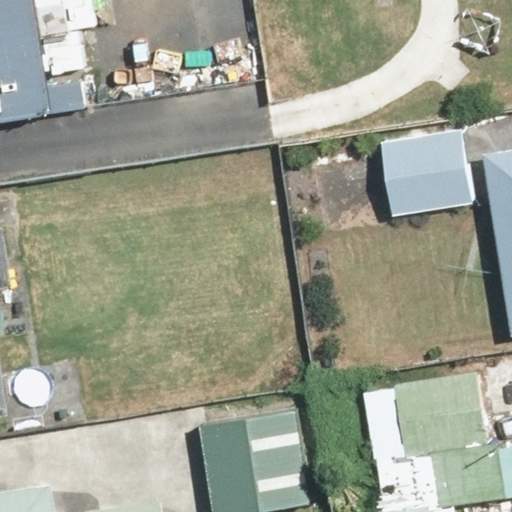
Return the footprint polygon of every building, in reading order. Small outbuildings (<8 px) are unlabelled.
[(0,0),(0,118),(52,110),(34,0),(0,0)] [(389,139),(400,212),(479,200),(468,127),(389,139)] [(511,146),(499,149),(511,231),(511,146)] [(17,225),(0,227),(0,413),(22,410),(3,284),(25,281),(17,225)] [(511,471),(497,371),(375,389),(386,465),(445,456),(453,506),(511,497),(511,471)] [(311,406),(216,421),(229,511),(238,511),(325,499),(311,406)] [(0,511),(71,511),(67,480),(0,490),(0,511)]
